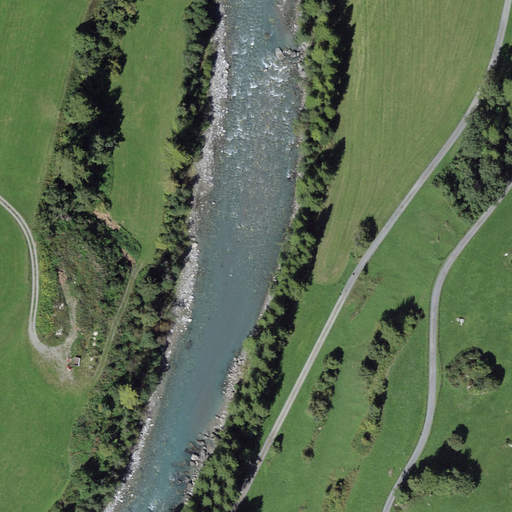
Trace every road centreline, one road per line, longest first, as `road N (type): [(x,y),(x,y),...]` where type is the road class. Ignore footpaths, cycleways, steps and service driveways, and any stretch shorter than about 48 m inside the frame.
road 1 (track): [(234,511),(353,274),(479,80),(507,0)]
road 2 (track): [(387,511),(432,406),(435,299),(448,264),(511,184)]
road 3 (track): [(132,275),(99,369),(77,381),(61,372),(33,333),(28,235),(0,200)]
